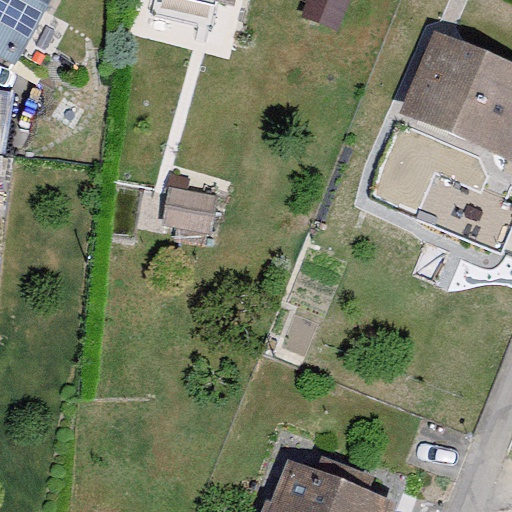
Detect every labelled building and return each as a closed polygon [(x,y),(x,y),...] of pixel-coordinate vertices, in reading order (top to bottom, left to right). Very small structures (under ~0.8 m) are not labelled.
[(0,0),(0,83),(15,91),(61,0),(0,0)] [(149,0),(149,3),(239,25),(243,0),(149,0)] [(511,65),(446,36),(406,121),(511,169),(511,65)] [(0,208),(9,209),(13,154),(0,152),(0,208)] [(215,201),(168,192),(161,230),(209,239),(215,201)] [(383,511),(389,496),(288,465),(273,511),(383,511)]
